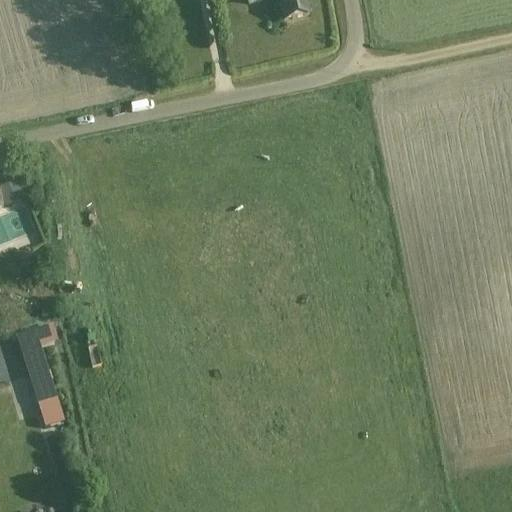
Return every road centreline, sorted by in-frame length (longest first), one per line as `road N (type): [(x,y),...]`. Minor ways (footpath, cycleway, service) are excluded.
road 1 (unclassified): [(0,150),(342,74),(358,42),(349,0)]
road 2 (unknown): [(342,74),(376,60),(511,37)]
